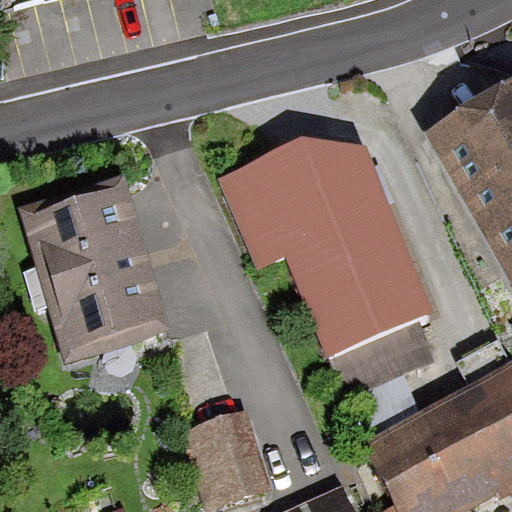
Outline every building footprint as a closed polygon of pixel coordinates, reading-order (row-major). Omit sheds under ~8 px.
[(511,110),(454,139),(427,152),(505,311),(511,307),(511,110)] [(250,179),(326,372),(432,332),(356,138),(250,179)] [(22,222),(70,375),(159,347),(111,194),(22,222)] [(341,371),(350,398),(443,366),(433,339),(341,371)] [(511,511),(511,405),(504,389),(353,460),(377,511),(511,511)] [(186,448),(205,511),(240,511),(272,502),(250,429),(186,448)]
